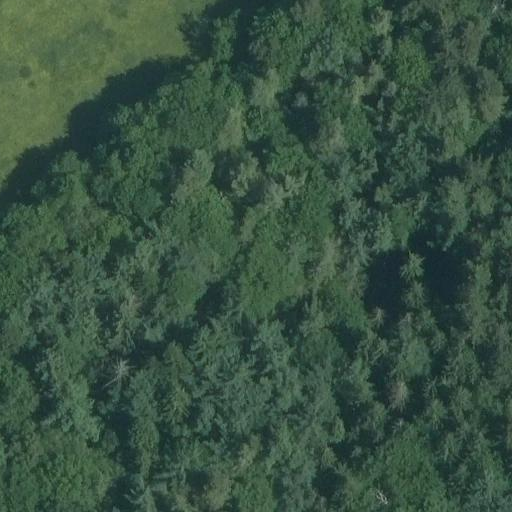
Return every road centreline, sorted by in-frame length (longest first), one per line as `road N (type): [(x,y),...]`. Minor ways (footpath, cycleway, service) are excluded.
road 1 (track): [(414,0),(502,511)]
road 2 (track): [(375,511),(511,412)]
